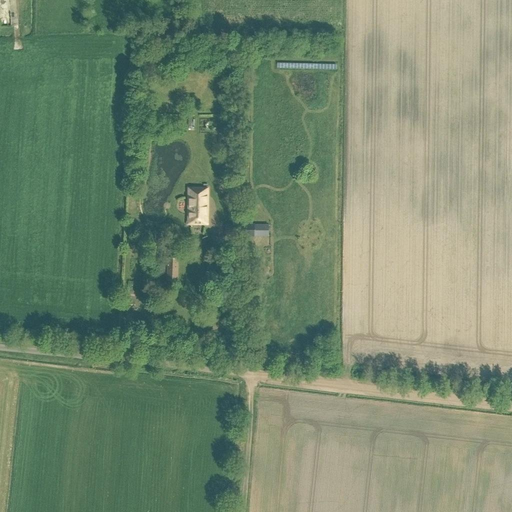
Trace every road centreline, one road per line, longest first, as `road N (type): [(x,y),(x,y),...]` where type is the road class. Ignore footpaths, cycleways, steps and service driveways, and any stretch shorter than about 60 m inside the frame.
road 1 (track): [(240,511),(249,373),(511,403)]
road 2 (unclassified): [(249,373),(0,346)]
